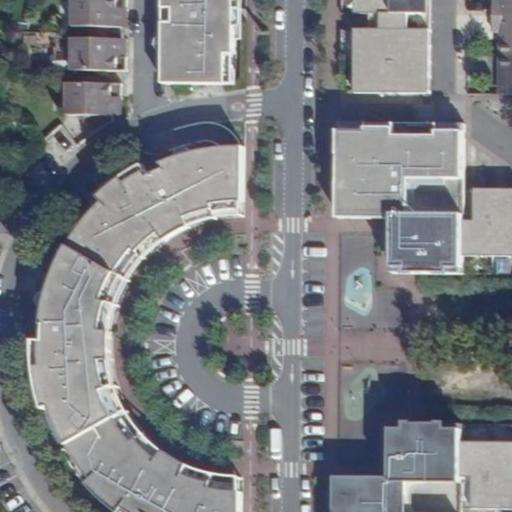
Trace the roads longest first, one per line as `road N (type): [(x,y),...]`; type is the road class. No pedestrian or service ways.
road 1 (residential): [(290,511),(293,104)]
road 2 (residential): [(0,369),(5,413),(41,481),(69,511)]
road 3 (residential): [(293,104),(449,104)]
road 4 (residential): [(148,125),(70,170),(38,218)]
road 5 (residential): [(38,218),(22,244),(0,339)]
road 6 (residential): [(148,0),(148,125)]
